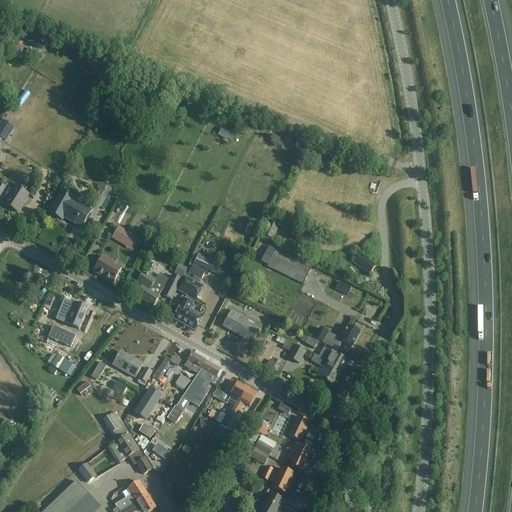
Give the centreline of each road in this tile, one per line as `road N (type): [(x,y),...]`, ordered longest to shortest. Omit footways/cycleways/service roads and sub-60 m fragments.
road 1 (motorway): [(448,0),(467,96),(486,282),(474,511)]
road 2 (unclassified): [(337,427),(0,236)]
road 3 (unclassified): [(417,511),(429,329),(421,181)]
road 4 (unclassified): [(337,427),(397,312),(383,197),(421,181)]
road 5 (unclassified): [(421,181),(389,0)]
road 6 (motorway): [(511,119),(490,0)]
